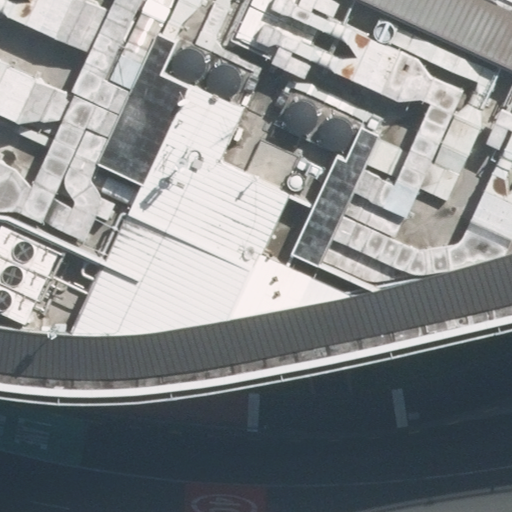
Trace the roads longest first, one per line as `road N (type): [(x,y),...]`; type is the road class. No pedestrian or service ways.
road 1 (primary): [(0,480),(215,511)]
road 2 (primary): [(351,511),(511,489)]
